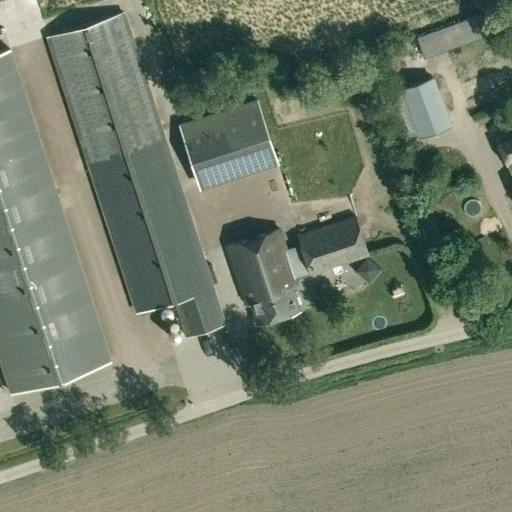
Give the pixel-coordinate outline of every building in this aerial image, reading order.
[(136,312),(173,300),(176,311),(152,319),(161,344),(223,323),(121,13),(46,38),(136,312)] [(488,34),(480,13),(416,37),(423,58),(488,34)] [(110,361),(8,51),(0,53),(0,362),(10,394),(110,361)] [(451,125),(433,76),(401,87),(419,137),(451,125)] [(199,185),(275,160),(254,99),(178,124),(199,185)] [(511,130),(495,137),(506,166),(507,165),(511,174),(510,175),(511,179),(511,130)] [(290,285),(296,283),(294,278),(310,273),(310,274),(369,254),(355,214),(296,234),(300,244),(285,249),(278,229),(227,246),(244,300),(250,298),(258,322),(298,308),(290,285)] [(356,265),(360,277),(376,272),(371,260),(356,265)]
